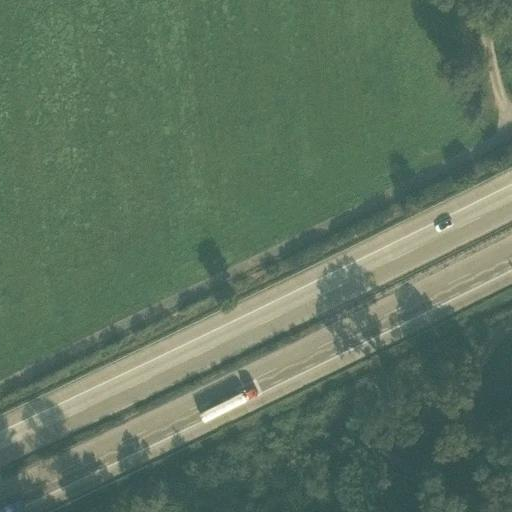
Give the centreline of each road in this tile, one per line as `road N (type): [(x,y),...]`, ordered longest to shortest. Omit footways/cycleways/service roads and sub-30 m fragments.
road 1 (motorway): [(511,198),(0,448)]
road 2 (motorway): [(0,498),(511,251)]
road 3 (track): [(0,385),(499,141)]
road 4 (track): [(457,511),(481,332),(511,316)]
road 5 (track): [(499,141),(483,0)]
